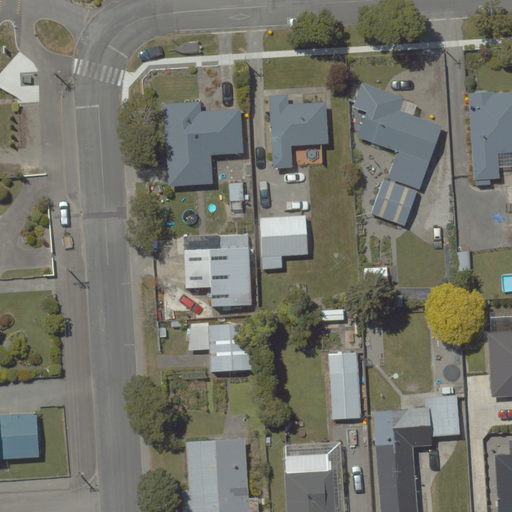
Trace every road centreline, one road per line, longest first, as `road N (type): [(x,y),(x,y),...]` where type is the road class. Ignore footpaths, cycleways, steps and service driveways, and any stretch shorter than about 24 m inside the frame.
road 1 (residential): [(107,44),(98,102),(123,511)]
road 2 (residential): [(107,44),(118,29),(157,14),(283,6)]
